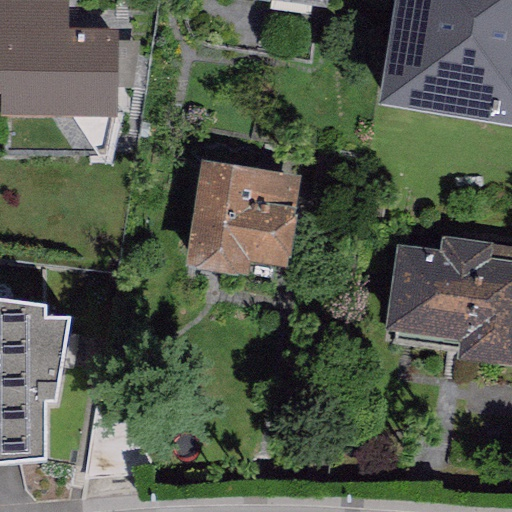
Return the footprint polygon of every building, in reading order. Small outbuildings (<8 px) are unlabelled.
[(197,0),(325,20),(328,0),(197,0)] [(511,0),(396,0),(377,125),(511,145),(511,0)] [(67,4),(0,3),(0,102),(0,103),(0,125),(115,125),(115,36),(67,35),(67,4)] [(298,184),(201,169),(184,277),(244,286),(246,271),(287,277),(295,227),(291,227),(298,184)] [(439,261),(395,256),(383,344),(460,354),(457,373),(511,379),(511,270),(489,267),(491,253),(441,246),(439,261)] [(0,317),(0,480),(44,475),(43,418),(55,418),(68,334),(43,335),(43,322),(0,317)]
